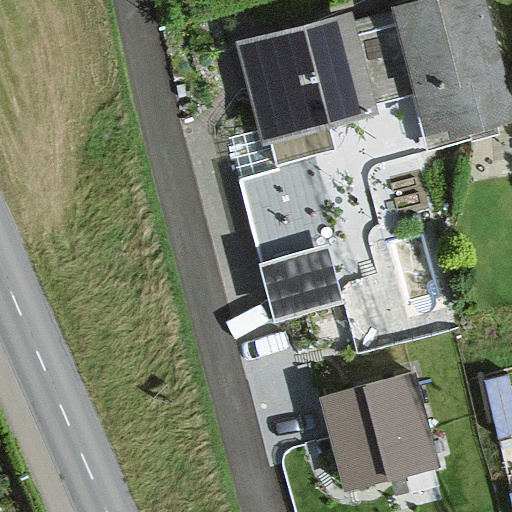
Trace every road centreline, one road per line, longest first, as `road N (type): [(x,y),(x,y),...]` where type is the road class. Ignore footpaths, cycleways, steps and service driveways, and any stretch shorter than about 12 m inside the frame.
road 1 (residential): [(134,0),(266,511)]
road 2 (secondary): [(0,264),(110,511)]
